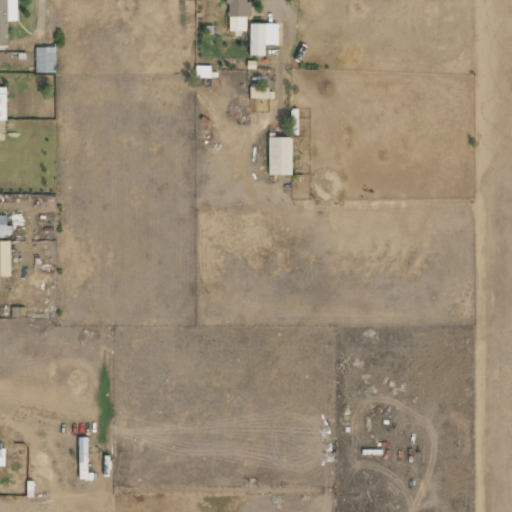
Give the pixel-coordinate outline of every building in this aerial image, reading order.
[(19,22),(18,0),(0,0),(0,45),(10,45),(9,22),(19,22)] [(250,32),(251,3),(249,3),(249,0),(230,0),(230,32),(250,32)] [(252,56),(268,56),(268,45),(281,45),(281,24),(253,24),(252,56)] [(37,48),(38,74),(58,73),(58,47),(37,48)] [(213,78),(213,66),(198,66),(198,78),(213,78)] [(274,98),(273,87),(253,88),(254,99),(274,98)] [(295,138),(271,138),(271,175),(295,175),(295,138)]
